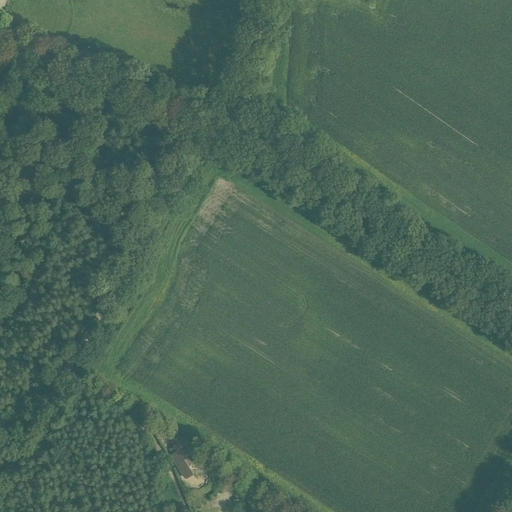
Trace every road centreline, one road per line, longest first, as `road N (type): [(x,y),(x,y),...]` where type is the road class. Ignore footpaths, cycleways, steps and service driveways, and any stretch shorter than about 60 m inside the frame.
road 1 (unclassified): [(0,465),(216,113)]
road 2 (unclassified): [(511,305),(216,113)]
road 3 (unclassified): [(216,113),(0,30)]
road 4 (track): [(258,0),(245,55),(216,113)]
